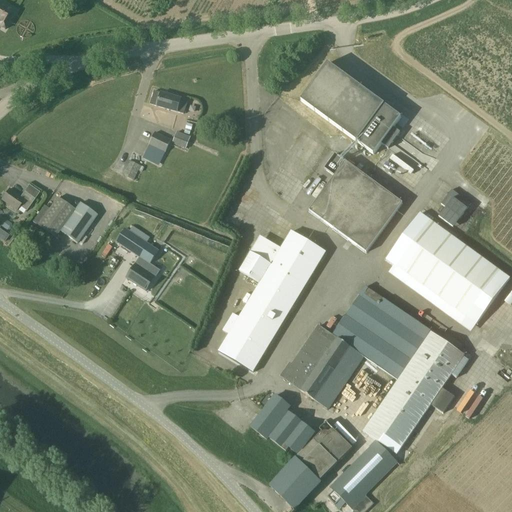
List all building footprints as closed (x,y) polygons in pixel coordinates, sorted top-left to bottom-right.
[(0,0),(0,28),(5,31),(17,10),(0,0)] [(401,118),(328,63),(301,100),(374,154),(381,144),(388,149),(400,133),(394,128),(401,118)] [(183,115),(183,114),(187,101),(154,91),(150,105),(183,115)] [(191,138),(189,137),(177,132),(172,145),(185,150),(191,138)] [(155,133),(154,135),(149,146),(150,146),(165,154),(172,141),(155,133)] [(165,154),(150,146),(149,146),(144,155),(161,163),(165,154)] [(345,163),(335,155),(326,148),(311,170),(320,176),(324,170),(334,177),(309,211),(366,253),(402,204),(345,163)] [(134,181),(140,167),(129,161),(122,176),(134,181)] [(5,195),(3,194),(0,199),(2,200),(1,201),(16,211),(19,206),(26,211),(34,200),(24,193),(20,198),(9,190),(5,195)] [(251,221),(257,224),(265,210),(236,195),(230,207),(234,210),(229,220),(246,229),(251,221)] [(42,209),(33,222),(37,226),(55,238),(59,232),(77,244),(97,217),(79,204),(78,205),(75,209),(74,210),(57,198),(54,202),(49,209),(44,206),(42,209)] [(444,220),(463,235),(470,226),(450,212),(444,220)] [(385,261),(475,326),(510,279),(420,214),(385,261)] [(116,243),(139,259),(135,265),(126,279),(146,292),(155,278),(145,271),(149,265),(159,251),(147,243),(149,240),(132,229),(130,232),(125,229),(116,243)] [(401,229),(385,250),(390,253),(405,233),(401,229)] [(260,237),(244,263),(239,272),(259,284),(239,318),(232,314),(222,332),(228,336),(218,352),(253,373),(326,253),(291,232),(281,249),(260,237)] [(371,280),(368,284),(383,294),(381,296),(393,304),(397,298),(371,280)] [(511,286),(503,301),(511,307),(511,286)] [(365,287),(332,336),(363,358),(397,381),(362,432),(396,456),(430,406),(442,414),(454,398),(442,390),(451,376),(456,380),(469,362),(463,358),(465,356),(365,287)] [(327,410),(363,358),(332,336),(318,327),(291,365),(292,365),(289,369),(292,371),(285,381),(327,410)] [(486,408),(491,400),(473,388),(469,395),(460,389),(456,395),(463,399),(459,404),(464,408),(462,412),(472,418),(476,412),(478,414),(483,406),(486,408)] [(268,438),(281,448),(286,452),(289,449),(297,456),(315,434),(289,413),(287,411),(290,408),(275,395),(249,428),(267,440),(268,438)] [(296,459),(270,485),(269,487),(294,511),(321,483),(320,482),(337,464),(352,449),(326,424),(319,430),(322,433),(296,459)] [(375,442),(343,474),(329,488),(333,491),(327,497),(339,510),(345,503),(353,511),(357,511),(365,511),(373,504),(365,496),(397,463),(375,442)]
